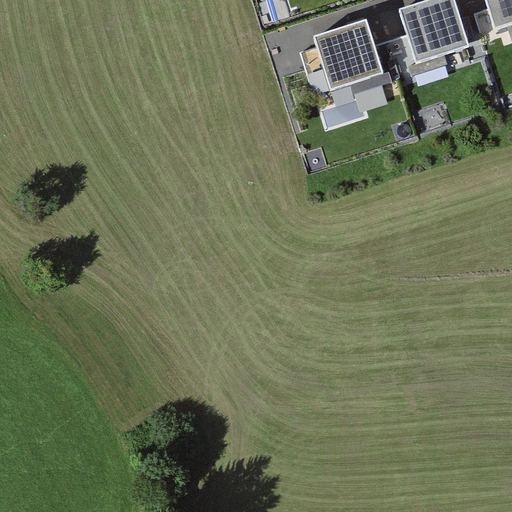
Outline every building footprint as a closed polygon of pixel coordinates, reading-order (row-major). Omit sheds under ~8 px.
[(432,0),(399,11),(417,64),(445,55),(470,47),(454,0),(432,0)] [(511,0),(484,0),(495,31),(507,27),(511,25),(511,0)] [(367,19),(313,37),(331,92),(351,85),(385,75),(367,19)] [(409,67),(412,77),(448,66),(445,55),(417,64),(409,67)] [(385,75),(351,85),(354,95),(393,83),(389,73),(385,75)]
